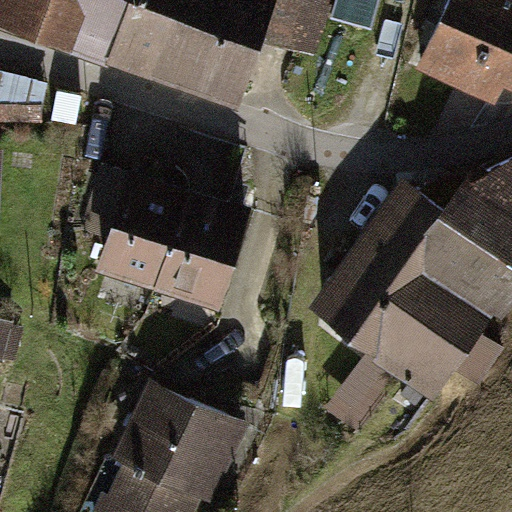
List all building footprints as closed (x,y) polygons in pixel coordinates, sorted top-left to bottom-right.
[(0,0),(0,1),(242,90),(262,32),(300,45),(315,0),(0,0)] [(511,0),(450,0),(421,60),(495,95),(507,69),(511,71),(511,0)] [(0,73),(0,114),(49,117),(51,76),(0,73)] [(400,187),(314,308),(441,398),(511,298),(511,156),(471,164),(437,213),(400,187)] [(125,175),(94,265),(223,310),(254,220),(125,175)] [(0,317),(0,351),(9,320),(0,317)] [(81,511),(182,511),(226,416),(143,378),(81,511)]
